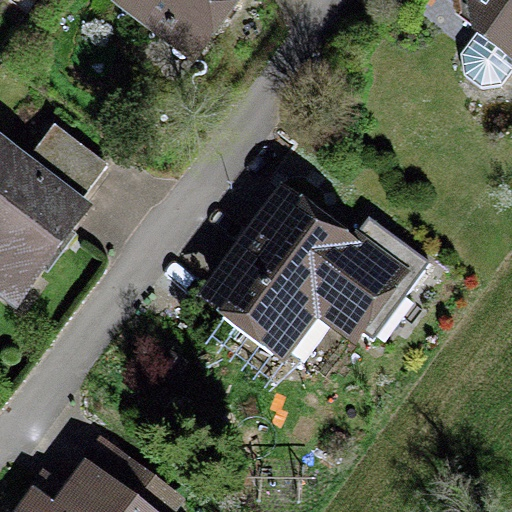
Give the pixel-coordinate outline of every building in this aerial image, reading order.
[(260,0),(113,0),(104,13),(209,80),(260,0)] [(511,0),(457,0),(485,22),(450,67),(493,101),(511,76),(511,0)] [(24,169),(0,152),(0,289),(12,299),(75,212),(108,165),(55,126),(24,169)] [(383,277),(283,209),(209,316),(273,360),(310,306),(347,331),(383,277)] [(166,511),(170,506),(102,459),(64,511),(50,511),(35,501),(27,511),(166,511)]
